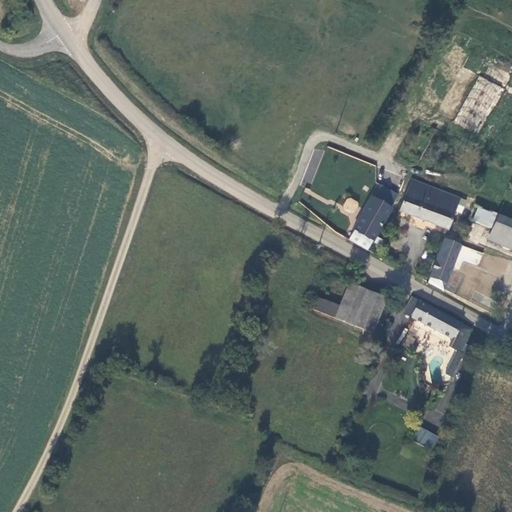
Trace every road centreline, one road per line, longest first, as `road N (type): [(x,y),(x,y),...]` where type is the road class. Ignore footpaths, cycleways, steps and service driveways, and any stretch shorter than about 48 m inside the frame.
road 1 (unclassified): [(15,511),(82,369),(149,169),(166,142)]
road 2 (tertiary): [(166,142),(238,191),(511,340)]
road 3 (tertiary): [(42,0),(104,87),(166,142)]
road 4 (track): [(468,9),(380,160)]
